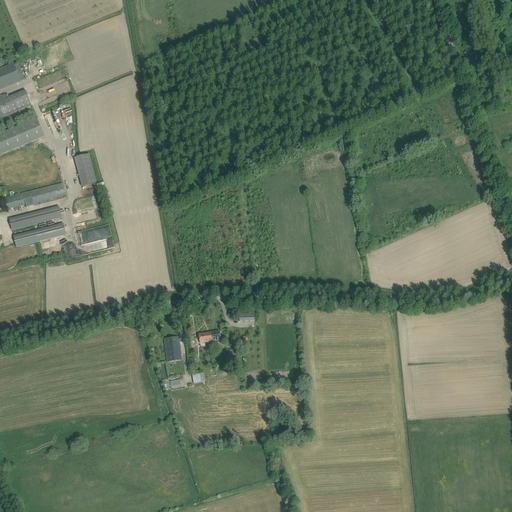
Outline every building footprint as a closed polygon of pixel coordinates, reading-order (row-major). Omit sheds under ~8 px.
[(18,63),(14,65),(14,63),(0,68),(0,90),(21,82),(25,80),(18,63)] [(6,94),(0,96),(0,118),(31,106),(25,91),(8,98),(6,94)] [(51,112),(46,114),(55,139),(59,138),(51,112)] [(37,118),(0,133),(0,154),(45,137),(37,118)] [(81,187),(96,183),(89,154),(74,157),(81,187)] [(63,184),(4,198),(7,210),(33,203),(34,206),(66,198),(63,184)] [(59,207),(14,218),(9,219),(12,231),(61,218),(59,207)] [(63,224),(14,236),(16,247),(66,235),(63,224)] [(79,244),(97,241),(99,251),(114,248),(109,224),(105,225),(105,227),(99,229),(99,228),(77,232),(79,244)] [(240,321),(255,321),(255,313),(239,313),(240,321)] [(214,345),(213,341),(221,340),(220,331),(211,333),(211,338),(210,338),(210,340),(208,340),(208,342),(210,342),(210,344),(211,343),(211,346),(214,345)] [(207,346),(211,346),(211,343),(210,344),(210,342),(208,342),(208,340),(210,340),(210,338),(211,338),(211,333),(199,334),(200,343),(207,342),(207,346)] [(182,360),(180,342),(179,337),(164,339),(167,362),(182,360)] [(194,384),(202,382),(205,382),(204,373),(192,374),(194,384)]
